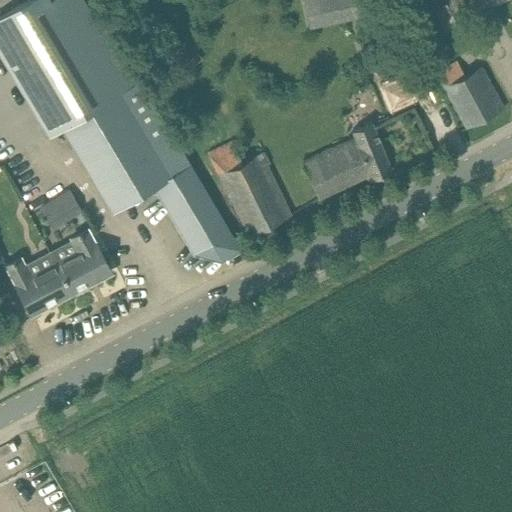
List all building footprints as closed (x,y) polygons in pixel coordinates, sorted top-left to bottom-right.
[(222,260),(241,249),(190,165),(131,67),(125,70),(83,0),(26,0),(0,15),(0,52),(49,135),(63,127),(112,211),(154,186),(194,253),(222,260)] [(305,0),(312,27),(362,16),(358,0),(305,0)] [(445,2),(457,25),(504,0),(445,0),(446,1),(445,2)] [(436,72),(457,110),(466,128),(504,108),(494,90),(481,66),(464,75),(457,61),(436,72)] [(391,81),(382,85),(391,106),(412,97),(408,88),(416,84),(407,65),(388,73),(391,81)] [(304,161),(301,162),(310,180),(318,198),(367,176),(368,181),(391,171),(371,122),(352,131),(354,137),(304,161)] [(261,152),(242,161),(232,140),(207,152),(249,236),(291,214),(282,196),(261,152)] [(40,206),(53,229),(82,212),(69,189),(40,206)] [(77,253),(56,264),(71,293),(110,272),(101,254),(95,243),(95,244),(87,229),(71,238),(72,239),(79,252),(77,253)] [(71,293),(56,264),(30,277),(20,258),(6,265),(31,313),(71,293)]
